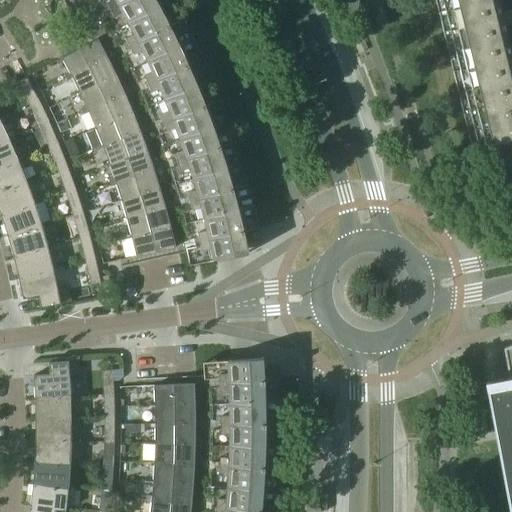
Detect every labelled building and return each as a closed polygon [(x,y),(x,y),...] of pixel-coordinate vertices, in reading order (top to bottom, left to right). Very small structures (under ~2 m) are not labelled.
[(88,0),(100,20),(112,41),(128,32),(125,25),(129,23),(134,31),(134,33),(126,37),(127,38),(114,45),(127,70),(137,93),(146,115),(164,108),(161,101),(166,99),(169,108),(170,109),(161,113),(162,114),(148,119),(158,146),(166,169),(173,192),(191,187),(189,179),(194,178),(197,187),(197,188),(188,191),(188,193),(174,197),(182,224),(187,248),(190,264),(232,256),(250,253),(250,252),(250,251),(249,251),(245,232),(240,208),(235,190),(234,186),(229,168),(222,148),(214,125),(208,107),(199,85),(191,66),(181,44),(172,27),(162,6),(158,0),(88,0)] [(438,0),(441,11),(486,0),(438,0)] [(511,0),(486,0),(441,11),(451,51),(511,35),(511,0)] [(511,35),(451,51),(460,90),(511,77),(511,35)] [(64,74),(66,78),(108,57),(98,38),(63,57),(70,71),(64,74)] [(74,79),(80,92),(117,75),(108,57),(66,78),(68,82),(74,79)] [(81,108),(83,112),(125,93),(117,75),(80,92),(86,105),(81,108)] [(18,81),(29,103),(39,99),(27,76),(18,81)] [(511,77),(460,90),(470,130),(511,119),(511,77)] [(90,113),(96,127),(133,112),(125,93),(83,112),(85,116),(90,113)] [(29,103),(40,125),(49,120),(39,99),(29,103)] [(96,143),(98,147),(141,130),(133,112),(96,127),(101,141),(96,143)] [(0,142),(10,138),(0,117),(0,142)] [(511,119),(470,130),(475,150),(498,145),(511,204),(511,119)] [(40,125),(49,147),(59,143),(49,120),(40,125)] [(105,149),(110,163),(148,149),(141,130),(98,147),(99,151),(105,149)] [(0,142),(0,167),(19,159),(10,138),(0,142)] [(49,147),(58,169),(68,165),(59,143),(49,147)] [(109,179),(110,183),(155,168),(148,149),(110,163),(115,177),(109,179)] [(0,167),(0,191),(27,181),(19,159),(0,167)] [(58,169),(66,192),(76,188),(68,165),(58,169)] [(117,185),(122,199),(161,187),(155,168),(110,183),(112,187),(117,185)] [(0,191),(0,209),(1,214),(35,202),(27,181),(0,191)] [(161,187),(122,199),(126,213),(127,218),(166,207),(161,187)] [(66,192),(73,214),(84,211),(76,188),(66,192)] [(1,214),(8,234),(42,224),(35,202),(1,214)] [(166,207),(127,218),(128,222),(132,236),(171,226),(166,207)] [(73,214),(80,237),(90,234),(84,211),(73,214)] [(8,234),(14,255),(48,246),(42,224),(8,234)] [(171,226),(132,236),(135,250),(137,256),(176,247),(171,226)] [(80,237),(86,260),(96,258),(90,234),(80,237)] [(14,255),(19,276),(54,268),(48,246),(14,255)] [(96,258),(86,260),(91,284),(101,282),(96,258)] [(54,268),(19,276),(24,298),(40,295),(42,306),(72,301),(69,288),(59,290),(54,268)] [(511,344),(504,347),(511,384),(497,387),(511,466),(511,344)] [(221,415),(221,416),(206,416),(206,444),(205,469),(204,492),(223,494),(223,487),(228,487),(228,496),(227,498),(218,497),(218,499),(203,497),(201,511),(262,511),(263,509),(264,488),(266,465),(267,445),(267,426),(267,402),(266,382),(264,357),(248,358),(204,362),(205,376),(204,379),(205,379),(206,411),(225,411),(225,403),(230,403),(231,413),(231,415),(221,415)] [(34,374),(36,397),(71,395),(70,373),(80,372),(80,359),(50,361),(50,373),(34,374)] [(113,369),(103,370),(104,394),(115,394),(113,369)] [(195,382),(154,384),(155,389),(155,405),(196,404),(195,382)] [(104,394),(105,418),(115,418),(115,394),(104,394)] [(36,397),(36,419),(72,418),(71,395),(36,397)] [(196,404),(155,405),(155,419),(155,424),(196,424),(196,404)] [(36,419),(36,440),(72,441),(72,418),(36,419)] [(105,418),(105,442),(115,442),(115,418),(105,418)] [(140,424),(126,424),(126,432),(140,432),(140,424)] [(155,428),(155,443),(196,444),(196,424),(155,424),(155,428)] [(36,440),(35,462),(71,464),(72,441),(36,440)] [(105,442),(104,465),(114,466),(115,442),(105,442)] [(155,458),(155,462),(195,464),(196,444),(155,443),(155,458)] [(35,462),(34,483),(69,486),(71,464),(35,462)] [(154,467),(153,481),(194,484),(195,464),(155,462),(154,467)] [(104,465),(102,489),(113,490),(114,466),(104,465)] [(146,495),(146,500),(192,504),(194,484),(153,481),(152,496),(146,495)] [(31,504),(30,511),(56,511),(57,509),(67,510),(69,486),(34,483),(31,504)] [(110,511),(113,490),(102,489),(99,511),(110,511)] [(191,511),(192,504),(146,500),(145,504),(151,505),(150,511),(191,511)]
